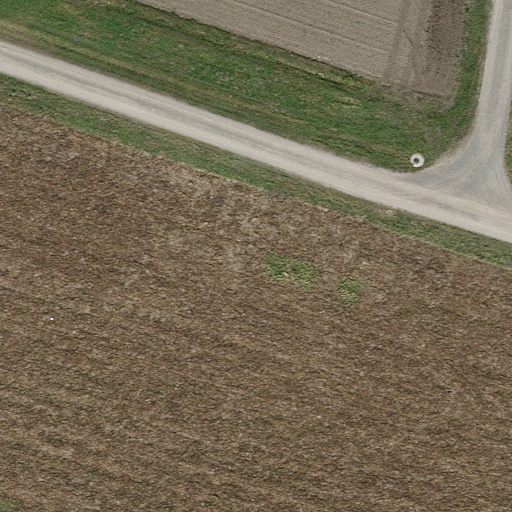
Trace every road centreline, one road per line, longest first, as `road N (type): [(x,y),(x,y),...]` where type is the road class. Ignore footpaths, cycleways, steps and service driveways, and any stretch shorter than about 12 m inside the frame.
road 1 (track): [(0,50),(511,222)]
road 2 (track): [(484,214),(511,2)]
